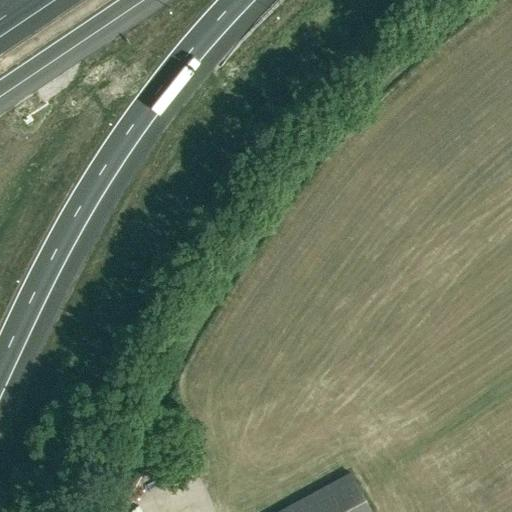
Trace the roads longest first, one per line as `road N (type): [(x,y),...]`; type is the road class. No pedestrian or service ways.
road 1 (motorway): [(0,364),(85,195),(163,83),(236,0)]
road 2 (motorway): [(0,88),(131,0)]
